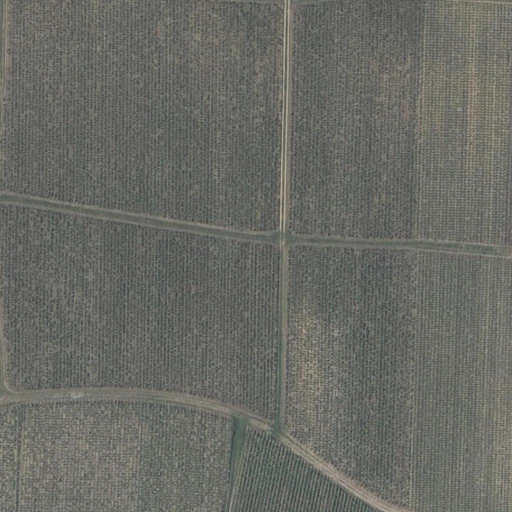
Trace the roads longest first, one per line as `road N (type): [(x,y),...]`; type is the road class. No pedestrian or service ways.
road 1 (track): [(511,253),(227,234),(0,197)]
road 2 (track): [(286,0),(275,437)]
road 3 (track): [(393,511),(254,422),(209,406),(102,394),(0,402)]
